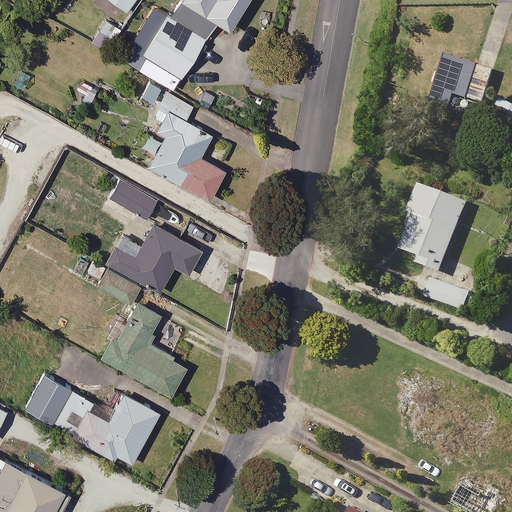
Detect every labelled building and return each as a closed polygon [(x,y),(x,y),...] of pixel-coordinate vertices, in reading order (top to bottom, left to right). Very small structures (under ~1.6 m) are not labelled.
[(139,0),(114,0),(131,12),(139,0)] [(253,0),(187,0),(234,29),(253,0)] [(211,36),(169,12),(145,54),(187,78),(211,36)] [(121,27),(104,17),(91,38),(107,48),(121,27)] [(482,68),(445,56),(430,105),(455,113),(460,99),(471,103),(482,68)] [(216,134),(171,110),(160,130),(168,135),(153,165),(215,199),(230,170),(205,156),(216,134)] [(161,199),(122,178),(112,197),(151,218),(161,199)] [(471,205),(422,187),(411,216),(417,218),(404,253),(423,260),(421,267),(445,276),(471,205)] [(30,233),(35,222),(23,216),(11,242),(26,250),(34,235),(30,233)] [(206,249),(156,222),(139,254),(118,242),(108,261),(164,291),(178,266),(192,273),(206,249)] [(144,285),(109,266),(99,285),(134,304),(144,285)] [(475,294),(434,281),(427,300),(468,314),(475,294)] [(165,312),(142,300),(121,339),(115,335),(104,356),(176,394),(191,365),(176,357),(179,353),(155,340),(160,332),(156,330),(165,312)] [(489,397),(415,364),(397,404),(435,421),(423,447),(459,463),(489,397)] [(76,387),(45,371),(27,405),(57,422),(76,387)] [(164,411),(128,391),(113,419),(90,407),(75,435),(118,458),(121,454),(136,462),(164,411)] [(0,431),(11,411),(0,405),(0,431)] [(65,511),(76,493),(10,458),(2,473),(0,472),(0,511),(65,511)]
